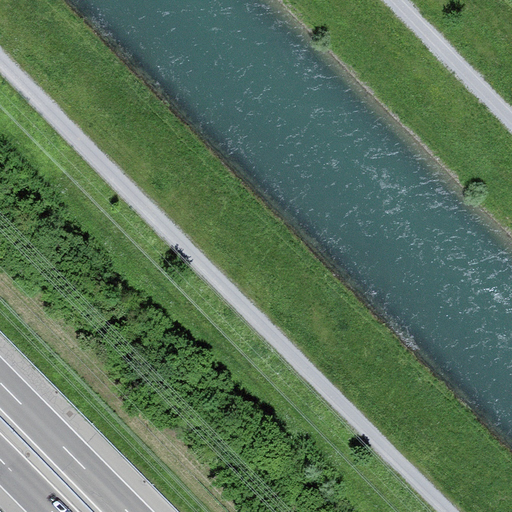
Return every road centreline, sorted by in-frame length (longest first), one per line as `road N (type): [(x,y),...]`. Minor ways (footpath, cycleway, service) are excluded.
road 1 (track): [(0,60),(444,511)]
road 2 (motorway): [(128,511),(0,381)]
road 3 (track): [(394,0),(511,119)]
